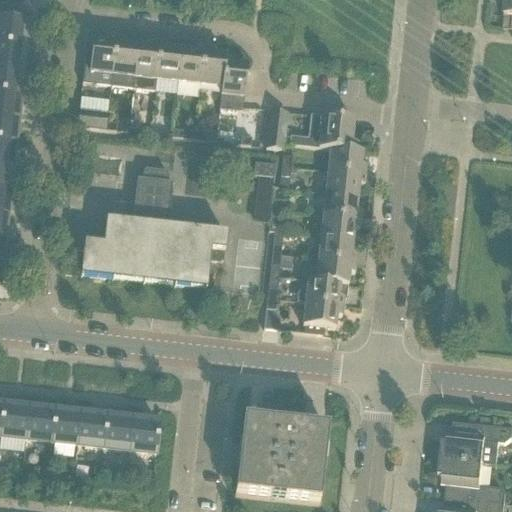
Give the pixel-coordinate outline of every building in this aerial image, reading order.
[(0,0),(0,7),(20,9),(20,0),(0,0)] [(511,0),(496,0),(497,1),(505,2),(503,19),(501,32),(509,33),(511,33),(511,0)] [(0,49),(24,52),(27,27),(7,25),(0,24),(0,49)] [(85,61),(82,87),(98,89),(110,90),(115,41),(106,40),(105,46),(92,44),(90,62),(85,61)] [(110,91),(132,94),(137,49),(124,48),(125,42),(115,41),(110,90),(110,91)] [(154,96),(155,83),(160,46),(150,45),(150,51),(137,49),(132,94),(154,96)] [(155,83),(177,86),(181,54),(168,52),(169,47),(160,46),(155,83)] [(0,49),(0,73),(22,76),(24,52),(0,49)] [(177,86),(200,88),(204,51),(194,50),(194,55),(181,54),(177,86)] [(200,88),(221,90),(222,91),(225,62),(226,62),(226,59),(213,57),(213,52),(204,51),(200,88)] [(222,91),(221,90),(220,98),(243,101),(247,69),(234,68),(234,63),(226,62),(225,62),(222,91)] [(0,73),(0,97),(19,99),(22,76),(0,73)] [(0,97),(0,121),(16,123),(19,99),(0,97)] [(82,100),(82,113),(109,114),(110,101),(82,100)] [(317,152),(330,153),(355,156),(355,155),(356,146),(351,146),(353,124),(311,119),(308,143),(284,140),(287,116),(270,114),(266,152),(283,154),(283,148),(317,152)] [(79,116),(77,131),(105,134),(106,125),(107,119),(79,116)] [(0,121),(0,145),(14,147),(16,123),(0,121)] [(106,125),(105,134),(115,135),(117,126),(106,125)] [(183,134),(182,143),(193,144),(194,135),(183,134)] [(194,135),(193,144),(203,145),(204,136),(194,135)] [(138,136),(137,143),(148,145),(149,137),(138,136)] [(149,137),(148,145),(158,146),(159,138),(149,137)] [(240,149),(250,150),(251,141),(240,140),(240,149)] [(0,145),(0,169),(11,171),(14,147),(0,145)] [(330,153),(327,175),(365,179),(366,169),(360,169),(361,161),(362,157),(362,156),(355,155),(355,156),(330,153)] [(282,160),(281,170),(289,171),(291,161),(282,160)] [(271,182),(273,169),(254,167),(252,180),(257,181),(271,182)] [(0,169),(0,193),(9,195),(11,171),(0,169)] [(281,170),(279,181),(288,182),(289,171),(281,170)] [(224,255),(226,238),(164,231),(165,225),(168,225),(172,186),(169,186),(167,174),(144,172),(140,182),(136,182),(132,221),(135,221),(135,227),(106,224),(103,249),(84,247),(80,280),(206,294),(210,254),(224,255)] [(327,175),(325,197),(357,200),(358,188),(363,189),(365,179),(327,175)] [(266,227),(271,182),(257,181),(252,225),(266,227)] [(0,193),(0,218),(6,219),(9,195),(0,193)] [(325,197),(322,219),(360,223),(361,214),(355,213),(357,200),(325,197)] [(271,203),(270,214),(279,215),(287,216),(288,205),(271,203)] [(269,224),(267,236),(273,237),(282,238),(278,225),(279,215),(270,214),(269,224)] [(322,219),(320,241),(352,244),(353,232),(358,233),(360,223),(322,219)] [(320,241),(317,263),(355,267),(356,258),(351,257),(352,244),(320,241)] [(272,248),(271,259),(279,260),(281,249),(272,248)] [(271,259),(270,269),(278,270),(279,260),(271,259)] [(307,284),(339,288),(347,289),(349,276),(354,277),(355,267),(317,263),(315,285),(307,284)] [(342,310),(343,302),(346,302),(347,289),(339,288),(307,284),(306,292),(297,296),(296,306),(305,307),(342,310)] [(267,292),(266,303),(275,304),(276,293),(267,292)] [(266,303),(265,313),(273,314),(275,304),(266,303)] [(342,310),(305,307),(302,329),(334,333),(336,319),(341,320),(342,310)] [(0,428),(0,441),(24,444),(29,399),(20,398),(19,411),(2,410),(0,428)] [(24,444),(50,447),(54,415),(37,414),(38,400),(29,399),(24,444)] [(50,447),(76,450),(81,405),(72,404),(70,417),(54,415),(50,447)] [(76,450),(102,453),(105,421),(88,419),(90,406),(81,405),(76,450)] [(102,453),(128,456),(133,411),(124,410),(122,423),(105,421),(102,453)] [(133,411),(128,456),(154,459),(158,427),(140,425),(141,412),(133,411)] [(234,498),(319,507),(327,432),(242,423),(240,447),(249,448),(248,464),(242,463),(240,480),(236,479),(234,498)] [(440,461),(440,464),(482,468),(498,470),(500,447),(505,448),(511,443),(511,439),(511,432),(453,426),(452,438),(447,438),(446,447),(442,446),(441,453),(439,453),(438,461),(440,461)] [(446,490),(445,502),(505,508),(506,498),(501,492),(480,490),(482,468),(440,464),(439,465),(437,465),(436,473),(439,473),(438,480),(442,481),(442,489),(446,490)] [(504,511),(505,508),(445,502),(443,511),(442,511),(439,511),(504,511)]
